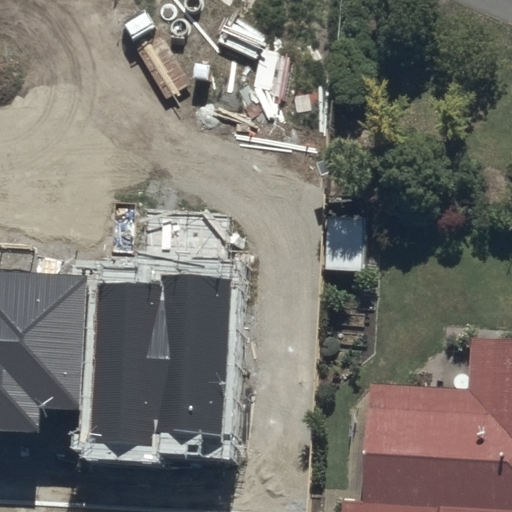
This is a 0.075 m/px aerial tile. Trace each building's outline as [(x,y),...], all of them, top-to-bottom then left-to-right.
[(0,162),(257,173),(261,77),(203,75),(206,0),(77,0),(75,67),(0,63),(0,162)] [(368,225),(330,224),(329,276),(367,277),(368,225)] [(83,283),(0,278),(0,426),(33,428),(34,407),(76,409),(83,283)] [(164,287),(100,284),(92,443),(156,446),(157,435),(220,438),(227,282),(164,279),(164,287)] [(373,390),(370,505),(345,504),(344,511),(511,511),(511,344),(474,343),(473,392),(373,390)] [(282,511),(284,475),(200,474),(198,511),(282,511)]
